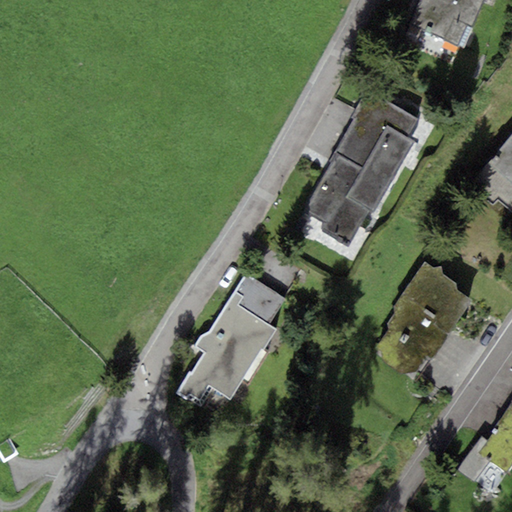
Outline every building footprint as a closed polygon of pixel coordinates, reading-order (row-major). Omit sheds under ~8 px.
[(463,49),(484,0),(428,0),(428,1),(424,0),(418,0),(411,19),(419,22),(416,28),(422,31),(413,50),(449,65),(458,46),(463,49)] [(332,164),(306,205),(302,213),(322,221),(317,229),(349,247),(368,211),(372,214),(417,143),(410,139),(419,120),(367,91),(351,118),(354,119),(329,162),(332,164)] [(511,210),(511,136),(488,166),(475,181),(481,185),(477,191),(493,204),(498,199),(511,210)] [(433,268),(425,262),(394,306),(396,312),(387,323),(389,329),(374,348),(378,352),(375,355),(404,376),(418,371),(429,358),(431,361),(471,301),(456,290),(456,284),(443,276),(440,266),(433,268)] [(286,300),(245,273),(211,333),(200,336),(196,344),(205,352),(192,374),(190,372),(179,393),(199,405),(209,386),(230,400),(276,330),(270,324),(286,300)] [(511,403),(487,440),(478,453),(490,461),(508,473),(511,466),(511,403)] [(481,436),(458,470),(475,482),(490,461),(478,453),(487,440),(481,436)]
